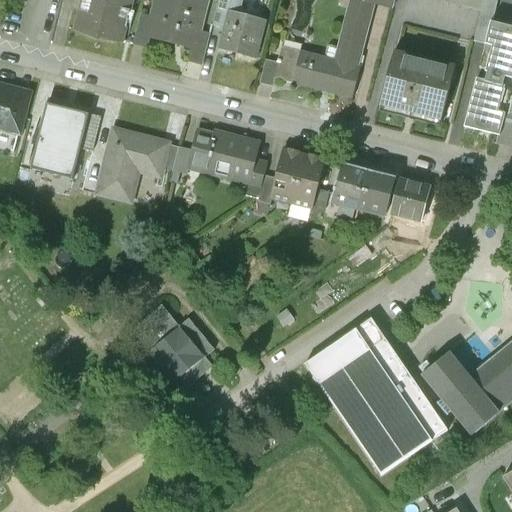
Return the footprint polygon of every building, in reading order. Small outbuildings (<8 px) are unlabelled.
[(84,0),(76,32),(123,45),(135,0),(84,0)] [(201,67),(210,36),(202,34),(211,0),(167,0),(166,5),(156,2),(151,19),(143,17),(135,47),(148,51),(151,40),(194,52),(190,64),(201,67)] [(219,0),(213,27),(226,30),(230,14),(241,17),(245,0),(219,0)] [(394,11),(397,0),(353,0),(337,63),(302,54),(294,86),(354,102),(362,71),(359,70),(376,7),(394,11)] [(431,0),(482,13),(485,0),(431,0)] [(497,50),(488,86),(508,91),(511,80),(511,7),(496,3),(497,0),(485,0),(482,13),(474,44),(497,50)] [(226,30),(221,51),(256,61),(266,23),(241,17),(230,14),(226,30)] [(275,81),(294,86),(302,54),(283,49),(279,65),(275,81)] [(394,53),(381,106),(442,121),(455,68),(394,53)] [(273,89),(275,81),(279,65),(267,62),(261,86),(273,89)] [(465,129),(498,137),(504,139),(508,124),(509,119),(501,117),(508,91),(488,86),(477,83),(465,129)] [(33,95),(0,86),(0,132),(22,138),(33,95)] [(32,123),(43,126),(49,104),(37,101),(32,123)] [(51,115),(33,185),(69,194),(86,123),(51,115)] [(98,139),(109,142),(114,120),(103,117),(98,139)] [(511,124),(508,124),(504,139),(498,137),(496,146),(511,150),(511,124)] [(115,132),(97,197),(132,206),(140,176),(162,182),(164,172),(171,147),(115,132)] [(192,153),(187,172),(260,191),(263,178),(267,165),(256,162),(260,145),(215,133),(214,137),(198,133),(192,153)] [(164,172),(174,175),(181,150),(171,147),(164,172)] [(192,153),(181,150),(174,175),(171,185),(179,187),(182,175),(186,176),(187,172),(192,153)] [(270,201),(290,206),(303,157),(283,151),(275,181),(270,201)] [(323,162),(303,157),(290,206),(310,211),(315,191),(323,162)] [(332,205),(359,212),(369,174),(343,167),(332,205)] [(396,182),(369,174),(359,212),(385,220),(387,214),(396,182)] [(268,207),(270,201),(275,181),(263,178),(260,191),(256,204),(268,207)] [(427,190),(396,182),(387,214),(418,223),(427,190)] [(328,194),(315,191),(310,211),(309,217),(312,218),(323,212),(328,194)] [(314,231),(312,240),(322,243),(325,234),(314,231)] [(162,309),(133,334),(153,357),(143,365),(167,392),(176,384),(185,395),(214,370),(207,361),(216,352),(190,322),(181,331),(162,309)] [(372,322),(305,368),(381,479),(449,434),(372,322)] [(449,356),(423,378),(472,437),(511,404),(511,345),(470,381),(449,356)]
